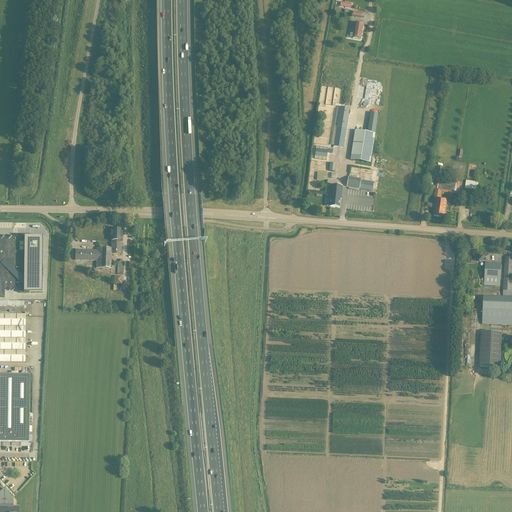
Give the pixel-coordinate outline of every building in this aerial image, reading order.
[(355,23),(352,39),(360,40),(363,24),(355,23)] [(340,107),(337,127),(346,128),(346,127),(349,108),(340,107)] [(334,145),(334,147),(343,148),(344,141),(346,128),(337,127),(334,145)] [(370,163),(375,134),(355,131),(350,160),(370,163)] [(328,151),(316,149),(315,156),(327,158),(327,154),(332,154),(333,150),(328,149),(328,151)] [(326,173),(317,173),(317,180),(324,181),(324,176),(326,177),(326,173)] [(348,177),(347,187),(349,187),(359,189),(372,191),(373,182),(360,180),(361,179),(359,179),(349,177),(348,177)] [(465,189),(477,190),(478,182),(466,180),(465,189)] [(436,199),(434,216),(445,218),(447,200),(441,199),(442,191),(449,192),(450,183),(447,183),(446,183),(438,181),(436,195),(437,195),(436,199)] [(330,199),(329,207),(339,208),(340,200),(341,200),(342,187),(331,185),(329,198),(330,199)] [(464,195),(474,197),(475,190),(465,189),(464,195)] [(111,254),(121,254),(122,230),(112,229),(111,249),(97,249),(97,251),(75,250),(75,260),(96,261),(96,269),(111,269),(111,254)] [(0,297),(4,297),(4,288),(8,288),(12,292),(15,288),(19,292),(19,293),(23,293),(42,293),(42,239),(24,239),(15,239),(12,236),(9,240),(5,236),(1,239),(0,238),(0,297)] [(511,282),(511,257),(505,257),(503,291),(503,295),(511,296),(511,294),(511,291),(511,282)] [(485,264),(484,285),(500,286),(501,265),(489,264),(485,264)] [(511,297),(483,297),(482,324),(511,325),(511,297)] [(0,314),(0,326),(26,326),(26,317),(26,315),(24,315),(0,314)] [(26,326),(0,326),(0,338),(25,338),(26,326)] [(502,333),(481,332),(479,367),(500,368),(502,333)] [(0,338),(0,350),(25,351),(25,338),(0,338)] [(0,362),(25,363),(25,351),(0,350),(0,362)] [(0,442),(3,442),(5,442),(29,443),(30,375),(0,374),(0,442)] [(19,511),(20,507),(14,507),(14,499),(4,489),(0,492),(0,511),(19,511)]
